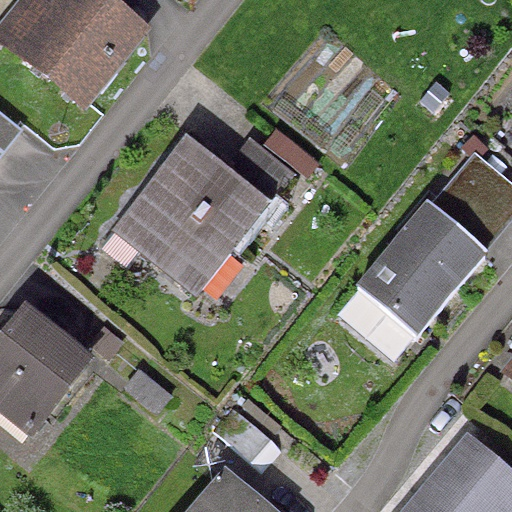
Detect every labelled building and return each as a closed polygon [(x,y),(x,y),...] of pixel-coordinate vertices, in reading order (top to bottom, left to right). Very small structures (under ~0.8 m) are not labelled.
[(148,20),(121,0),(23,0),(2,29),(90,95),(148,20)] [(269,195),(191,134),(122,222),(199,283),(269,195)] [(487,245),(433,200),(369,275),(423,321),(487,245)] [(92,351),(31,302),(0,340),(0,393),(36,422),(92,351)] [(511,511),(511,465),(472,431),(401,511),(511,511)] [(287,511),(232,465),(192,511),(287,511)]
